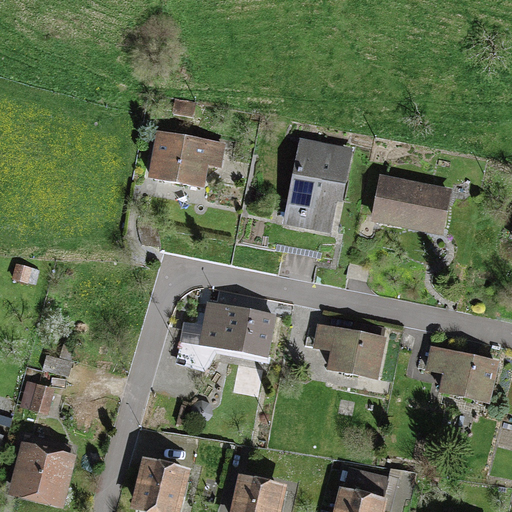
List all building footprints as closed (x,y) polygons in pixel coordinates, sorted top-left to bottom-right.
[(176,98),(174,113),(194,117),(197,102),(176,98)] [(201,188),(205,164),(219,167),(223,147),(160,135),(152,179),(201,188)] [(338,182),(343,183),(349,154),(304,145),(283,250),(322,258),(338,182)] [(407,219),(442,226),(448,193),(384,180),(376,221),(405,227),(407,219)] [(373,249),(353,245),(347,275),(367,278),(373,249)] [(31,270),(18,267),(15,279),(28,282),(31,270)] [(220,341),(219,348),(265,357),(273,319),(209,307),(205,326),(190,323),(187,339),(203,342),(208,338),(220,341)] [(383,341),(319,328),(315,348),(334,352),(330,370),(376,379),(383,341)] [(442,393),(487,403),(496,365),(433,350),(428,370),(447,374),(442,393)] [(44,370),(68,377),(72,363),(48,357),(44,370)] [(52,393),(38,389),(33,409),(47,412),(52,393)] [(18,492),(57,501),(71,448),(31,438),(18,492)] [(136,506),(161,511),(175,511),(179,496),(185,498),(189,483),(182,481),(184,475),(146,466),(136,506)] [(350,470),(339,511),(380,511),(388,480),(350,470)] [(282,511),(285,499),(279,498),(280,492),(242,483),(235,511),(282,511)]
